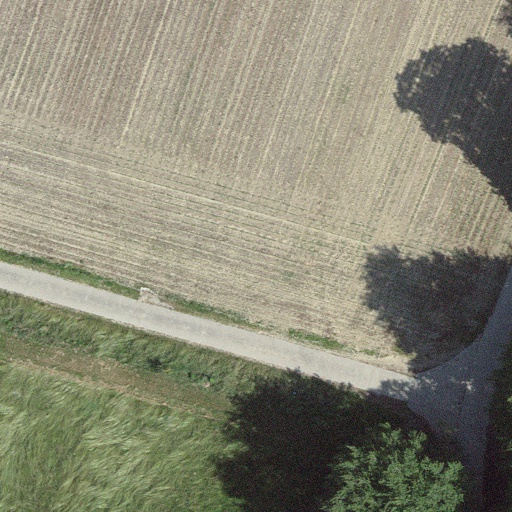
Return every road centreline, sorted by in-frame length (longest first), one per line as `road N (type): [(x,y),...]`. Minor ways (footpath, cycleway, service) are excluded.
road 1 (track): [(0,278),(473,411)]
road 2 (track): [(511,313),(473,411),(465,511)]
